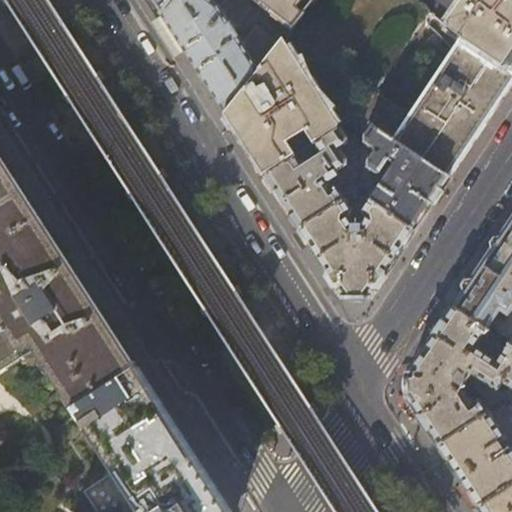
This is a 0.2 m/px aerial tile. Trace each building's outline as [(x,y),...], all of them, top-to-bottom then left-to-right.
[(152,0),(162,15),(173,0),(152,0)] [(173,0),(162,15),(184,50),(191,60),(225,113),(291,29),(283,23),(271,39),(255,26),(242,43),(219,6),(223,0),(173,0)] [(413,0),(314,0),(291,29),(225,113),(245,144),(265,175),(296,156),(315,143),(342,127),(359,116),(375,93),(428,13),(429,12),(413,0)] [(254,0),(283,23),(291,29),(314,0),(254,0)] [(511,0),(463,0),(446,27),(462,38),(503,65),(509,57),(511,51),(511,0)] [(184,50),(162,15),(158,18),(180,52),(184,50)] [(511,84),(511,71),(503,65),(462,38),(410,116),(375,93),(359,116),(367,121),(451,177),(460,163),(483,128),(506,94),(511,84)] [(430,207),(451,177),(367,121),(363,127),(369,131),(365,136),(365,142),(376,150),(368,161),(368,167),(378,174),(382,173),(390,160),(398,165),(384,186),(382,185),(381,187),(379,185),(370,200),(415,230),(430,207)] [(349,138),(342,127),(315,143),(322,154),(303,166),(296,156),(265,175),(274,189),(283,203),(292,217),(300,229),(352,196),(351,193),(344,197),(337,185),(335,185),(333,186),(330,182),(340,176),(338,173),(349,166),(349,160),(342,149),(349,145),(349,138)] [(0,368),(34,346),(73,407),(135,369),(109,328),(85,291),(55,244),(0,158),(0,368)] [(370,297),(415,230),(370,200),(363,210),(364,218),(365,219),(361,225),(361,230),(354,230),(354,225),(349,218),(352,217),(353,210),(348,202),(354,199),(352,196),(300,229),(325,268),(344,297),(370,297)] [(511,219),(479,268),(454,306),(489,330),(499,315),(505,319),(507,315),(509,316),(511,311),(511,342),(510,345),(511,346),(511,219)] [(477,347),(489,330),(454,306),(409,373),(409,398),(420,415),(439,446),(489,414),(480,400),(478,400),(473,403),(463,389),(473,375),(498,392),(499,391),(504,385),(511,390),(511,346),(510,345),(510,344),(498,361),(477,347)] [(228,511),(183,441),(138,371),(135,369),(73,407),(79,417),(139,511),(228,511)] [(79,417),(73,407),(57,416),(63,426),(79,417)] [(489,414),(439,446),(459,477),(479,507),(511,485),(511,448),(507,452),(501,444),(506,440),(507,438),(491,413),(489,414)] [(511,511),(511,485),(479,507),(481,511),(511,511)]
